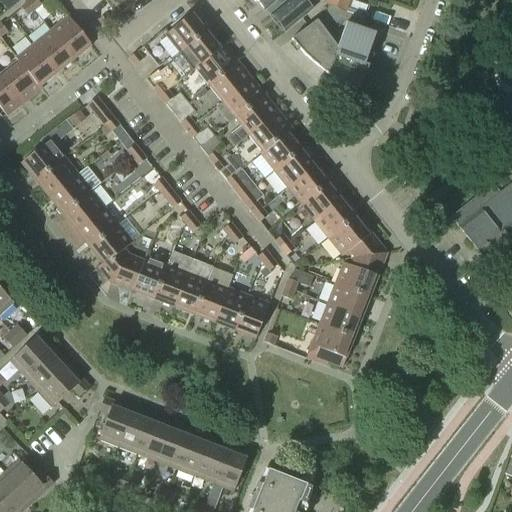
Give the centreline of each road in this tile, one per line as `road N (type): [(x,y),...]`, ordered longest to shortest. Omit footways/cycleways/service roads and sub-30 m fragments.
road 1 (unclassified): [(511,355),(477,324),(341,155)]
road 2 (unclassified): [(341,155),(212,0)]
road 3 (residential): [(341,155),(390,115),(431,0)]
road 4 (tertiary): [(411,511),(511,385)]
